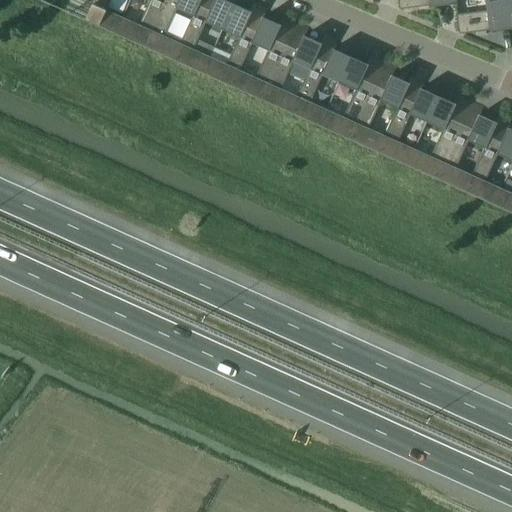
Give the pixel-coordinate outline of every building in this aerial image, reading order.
[(94,0),(85,21),(115,34),(130,0),(94,0)] [(130,0),(115,34),(144,48),(165,0),(130,0)] [(165,0),(144,48),(173,61),(200,0),(165,0)] [(200,0),(173,61),(202,74),(234,5),(223,0),(200,0)] [(455,0),(397,0),(399,10),(456,3),(455,0)] [(511,0),(485,0),(487,11),(456,15),(459,35),(511,28),(511,0)] [(234,5),(202,74),(232,87),(263,18),(267,9),(254,3),(250,12),(234,5)] [(263,18),(232,87),(261,100),(296,22),(283,16),(279,25),(263,18)] [(296,22),(261,100),(290,113),(321,44),(305,37),(309,28),(296,22)] [(325,35),(321,44),(290,113),(319,127),(350,57),(334,50),(338,41),(325,35)] [(350,57),(319,127),(348,140),(383,62),(371,56),(367,65),(350,57)] [(383,62),(348,140),(377,153),(409,84),(392,76),(396,67),(383,62)] [(413,75),(409,84),(377,153),(407,166),(438,97),(421,90),(425,81),(413,75)] [(438,97),(407,166),(436,179),(471,101),(458,96),(454,104),(438,97)] [(471,101),(436,179),(465,193),(496,123),(480,116),(484,107),(471,101)] [(511,119),(500,114),(496,123),(465,193),(494,206),(511,166),(511,130),(509,129),(511,122),(511,119)] [(511,166),(494,206),(511,213),(511,166)]
